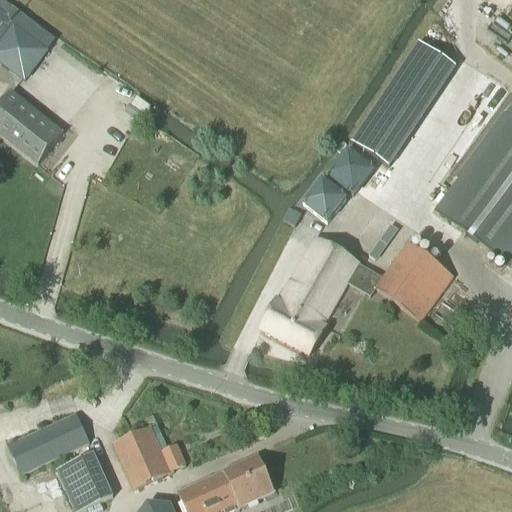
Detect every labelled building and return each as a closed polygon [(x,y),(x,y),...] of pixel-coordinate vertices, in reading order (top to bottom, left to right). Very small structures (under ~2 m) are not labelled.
[(0,65),(24,84),(46,54),(8,26),(10,23),(0,15),(0,65)] [(453,63),(422,42),(359,140),(390,163),(453,63)] [(0,139),(36,168),(62,136),(9,94),(0,104),(0,139)] [(511,109),(435,212),(507,266),(511,259),(511,109)] [(346,153),(325,178),(351,198),(371,173),(346,153)] [(302,207),(327,227),(346,203),(326,188),(329,184),(324,180),(302,207)] [(302,217),(292,212),(290,211),(283,222),(295,229),(302,217)] [(322,328),(346,287),(357,266),(358,265),(315,241),(279,304),(276,302),(260,334),(310,359),(326,330),(322,328)] [(420,324),(453,279),(408,246),(382,281),(376,292),(420,324)] [(371,300),(376,292),(382,281),(357,266),(346,287),(371,300)] [(444,344),(454,352),(463,340),(453,333),(444,344)] [(7,448),(20,478),(88,448),(74,418),(7,448)] [(111,447),(133,494),(169,477),(168,476),(148,430),(111,447)] [(168,476),(185,468),(176,449),(160,456),(168,476)] [(95,454),(57,472),(75,511),(84,511),(115,498),(95,454)] [(236,511),(274,495),(257,458),(176,495),(183,511),(236,511)]
